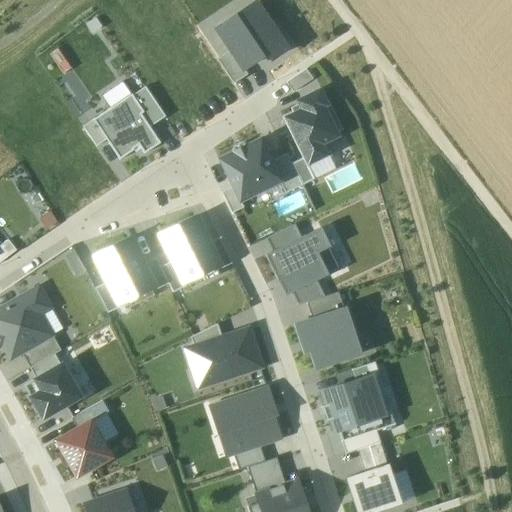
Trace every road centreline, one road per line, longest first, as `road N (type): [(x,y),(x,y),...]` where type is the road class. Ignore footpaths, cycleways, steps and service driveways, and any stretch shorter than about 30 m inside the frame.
road 1 (residential): [(333,511),(265,303),(189,151)]
road 2 (track): [(335,0),(511,234)]
road 3 (residential): [(0,282),(189,151)]
